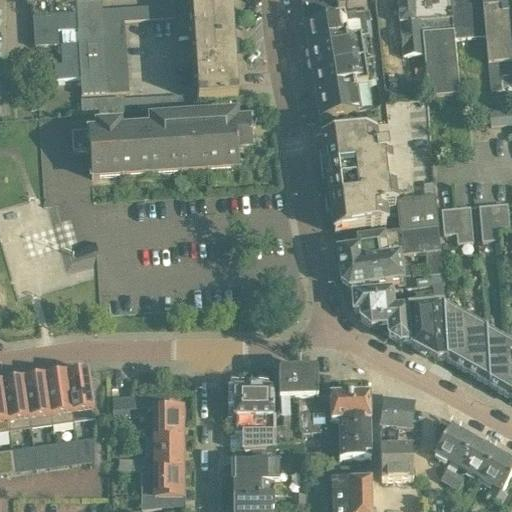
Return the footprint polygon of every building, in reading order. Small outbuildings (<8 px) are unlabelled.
[(51,17),(49,0),(24,0),(25,7),(31,6),(31,18),(51,17)] [(74,0),(49,0),(51,17),(56,17),(57,35),(77,33),(74,0)] [(107,97),(106,84),(105,73),(104,61),(103,50),(103,38),(102,26),(101,26),(100,12),(99,0),(74,0),(77,33),(77,46),(79,81),(80,98),(107,97)] [(189,0),(192,29),(232,26),(231,25),(230,25),(228,2),(228,1),(230,1),(229,0),(189,0)] [(323,22),(321,0),(299,0),(304,26),(323,22)] [(349,12),(348,0),(321,0),(323,22),(348,18),(349,12)] [(348,0),(349,12),(352,12),(365,11),(363,0),(348,0)] [(413,0),(397,0),(402,60),(423,58),(419,24),(415,24),(413,0)] [(413,0),(415,24),(419,24),(451,22),(448,0),(413,0)] [(448,0),(451,22),(419,24),(423,58),(427,99),(459,97),(454,43),(484,40),(484,35),(480,0),(448,0)] [(508,33),(506,9),(507,9),(506,0),(480,0),(484,35),(508,33)] [(173,21),(172,7),(165,8),(166,22),(173,21)] [(159,22),(158,8),(150,9),(151,23),(159,22)] [(144,23),(143,9),(136,10),(137,23),(144,23)] [(130,24),(129,10),(121,11),(122,24),(123,24),(130,24)] [(137,23),(136,10),(129,10),(130,24),(137,23)] [(108,25),(107,12),(100,12),(101,26),(102,26),(108,25)] [(323,22),(304,26),(304,27),(303,27),(307,50),(367,40),(364,25),(355,26),(352,12),(349,12),(348,18),(323,22)] [(56,17),(51,17),(31,18),(34,50),(58,48),(57,35),(56,17)] [(124,37),(123,24),(122,24),(115,25),(108,25),(102,26),(103,38),(124,37)] [(234,98),(232,58),(234,58),(232,26),(192,29),(193,53),(197,100),(234,98)] [(510,65),(508,33),(484,35),(484,40),(490,95),(491,95),(491,94),(500,93),(499,78),(511,76),(511,73),(511,64),(510,65)] [(125,48),(124,40),(124,37),(103,38),(103,50),(125,48)] [(367,40),(307,50),(311,75),(372,65),(367,40)] [(79,81),(77,46),(59,47),(60,67),(53,67),(54,83),(79,81)] [(126,60),(125,48),(103,50),(104,61),(126,60)] [(126,71),(126,61),(126,60),(104,61),(105,73),(126,71)] [(372,65),(311,75),(315,96),(376,87),(374,86),(372,68),(372,65)] [(127,83),(126,71),(105,73),(106,84),(127,83)] [(128,95),(127,83),(106,84),(107,97),(128,95)] [(376,88),(376,87),(315,96),(319,122),(379,111),(376,88)] [(174,111),(173,98),(165,99),(166,112),(174,111)] [(183,111),(182,101),(182,98),(173,98),(174,111),(183,111)] [(159,112),(158,99),(148,100),(149,113),(159,112)] [(166,112),(165,99),(158,99),(159,112),(166,112)] [(369,127),(370,135),(322,141),(334,236),(385,227),(383,211),(394,210),(393,204),(395,203),(434,199),(432,158),(427,99),(385,102),(387,125),(369,127)] [(115,115),(114,100),(106,101),(107,116),(115,115)] [(124,115),(123,102),(123,100),(114,100),(115,115),(124,115)] [(149,113),(148,100),(139,101),(140,114),(149,113)] [(99,116),(98,101),(89,102),(90,117),(99,116)] [(107,116),(106,101),(98,101),(99,116),(107,116)] [(132,114),(131,101),(123,102),(124,115),(132,114)] [(140,114),(139,101),(131,101),(132,114),(140,114)] [(90,117),(89,102),(80,103),(81,118),(90,117)] [(511,118),(511,114),(489,116),(490,129),(511,127),(511,118)] [(251,151),(249,123),(235,124),(234,116),(204,118),(208,173),(238,171),(237,152),(251,151)] [(208,173),(204,118),(176,120),(179,175),(208,173)] [(179,175),(176,120),(150,121),(151,130),(148,130),(151,177),(179,175)] [(122,178),(118,132),(118,126),(97,127),(97,133),(87,134),(88,135),(71,136),(72,156),(89,155),(91,181),(122,178)] [(151,177),(148,130),(118,132),(122,178),(151,177)] [(434,199),(395,203),(399,234),(364,239),(355,240),(357,251),(356,251),(336,254),(341,287),(348,292),(402,284),(398,259),(424,256),(427,279),(442,278),(440,254),(436,214),(434,199)] [(507,207),(494,208),(496,234),(509,232),(507,207)] [(496,234),(494,208),(478,210),(482,245),(497,244),(496,234)] [(454,212),(456,237),(457,247),(473,246),(469,211),(454,212)] [(456,237),(454,212),(441,213),(443,238),(456,237)] [(401,292),(351,297),(353,316),(359,315),(360,322),(370,331),(378,330),(377,313),(393,312),(393,311),(392,298),(402,297),(401,292)] [(411,345),(407,310),(407,301),(401,301),(402,310),(393,311),(393,312),(377,313),(378,330),(387,329),(388,339),(400,346),(411,345)] [(445,362),(442,306),(407,310),(411,345),(411,349),(410,349),(410,350),(437,363),(445,362)] [(465,319),(442,306),(445,362),(445,364),(467,376),(465,319)] [(488,388),(486,332),(486,331),(465,319),(467,376),(488,388)] [(510,402),(507,344),(486,332),(488,388),(488,389),(510,402)] [(328,402),(317,402),(316,380),(318,380),(318,369),(297,369),(296,369),(296,375),(278,376),(279,418),(274,418),(274,420),(276,452),(289,452),(302,451),(301,446),(301,438),(329,437),(328,413),(328,407),(328,402)] [(66,376),(73,426),(94,423),(94,413),(88,373),(66,376)] [(66,376),(45,379),(51,429),(73,426),(66,376)] [(45,379),(23,382),(30,432),(51,429),(45,379)] [(23,382),(2,385),(9,435),(30,432),(23,382)] [(0,436),(9,435),(2,385),(0,385),(0,436)] [(276,452),(274,420),(273,420),(272,393),(266,387),(257,387),(252,393),(234,393),(234,436),(242,436),(242,453),(276,452)] [(168,397),(127,401),(112,402),(113,415),(153,411),(153,440),(182,440),(182,410),(168,410),(168,397)] [(354,424),(369,424),(368,397),(330,399),(331,425),(338,425),(340,463),(355,463),(354,424)] [(410,435),(413,409),(413,408),(383,405),(380,431),(410,435)] [(371,462),(369,424),(354,424),(355,463),(371,462)] [(453,476),(472,442),(449,429),(433,457),(447,465),(443,471),(445,472),(439,485),(448,489),(455,478),(453,476)] [(182,440),(153,440),(144,440),(144,462),(148,462),(148,470),(182,471),(182,440)] [(455,478),(448,489),(456,494),(463,482),(465,479),(477,486),(494,454),(472,442),(453,476),(455,478)] [(0,457),(0,479),(94,467),(89,449),(65,451),(46,453),(0,457)] [(303,474),(302,451),(289,452),(289,474),(303,474)] [(380,485),(412,484),(411,451),(379,452),(380,485)] [(511,464),(494,454),(477,486),(491,494),(487,501),(499,508),(506,497),(502,495),(511,476),(511,464)] [(143,463),(135,463),(135,468),(132,468),(132,475),(140,475),(140,511),(160,511),(161,501),(182,501),(182,471),(148,470),(148,462),(144,462),(143,463)] [(135,468),(135,463),(118,463),(119,475),(132,475),(132,468),(135,468)] [(251,467),(234,467),(234,498),(272,497),(272,485),(279,485),(279,465),(265,465),(265,464),(257,464),(257,466),(251,466),(251,467)] [(371,511),(370,480),(328,482),(329,511),(371,511)] [(272,511),(272,497),(234,498),(233,511),(272,511)] [(305,498),(290,498),(291,510),(305,509),(305,498)]
